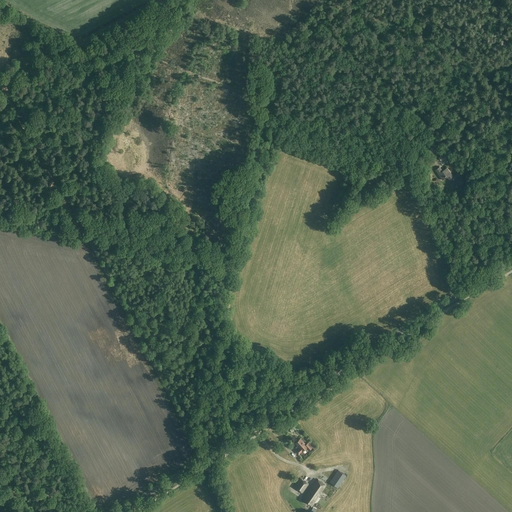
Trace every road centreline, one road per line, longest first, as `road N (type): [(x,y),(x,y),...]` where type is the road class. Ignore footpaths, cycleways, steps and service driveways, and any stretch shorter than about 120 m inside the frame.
road 1 (tertiary): [(121,511),(511,263)]
road 2 (track): [(511,56),(504,68),(334,3)]
road 3 (track): [(433,162),(417,155),(407,165),(468,289)]
